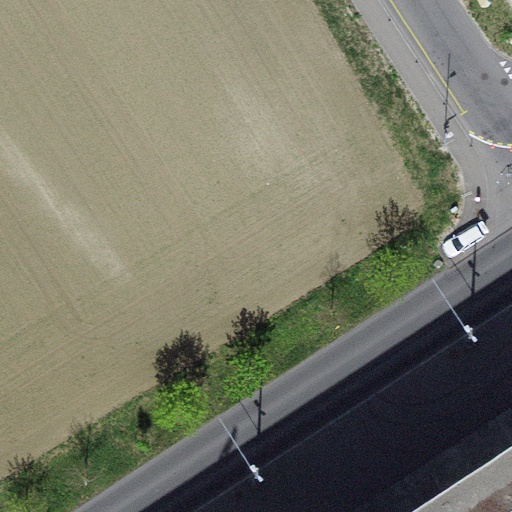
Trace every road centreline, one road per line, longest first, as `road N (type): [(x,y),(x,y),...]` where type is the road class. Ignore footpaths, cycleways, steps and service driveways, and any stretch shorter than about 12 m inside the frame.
road 1 (unclassified): [(133,511),(511,266)]
road 2 (residential): [(417,0),(511,144)]
